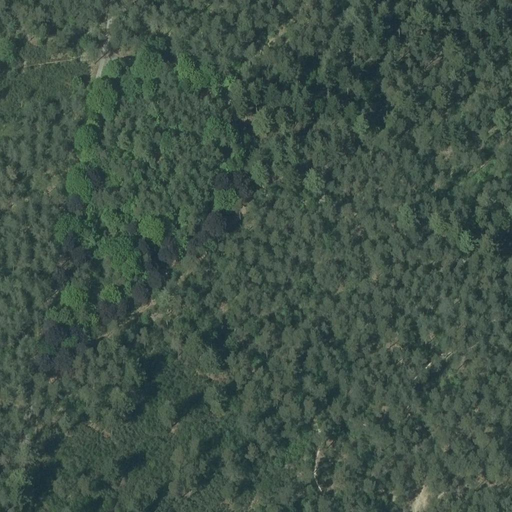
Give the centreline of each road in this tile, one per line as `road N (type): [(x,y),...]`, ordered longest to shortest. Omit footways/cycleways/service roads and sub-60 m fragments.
road 1 (track): [(103,57),(53,242),(11,511)]
road 2 (track): [(511,266),(255,191),(225,84)]
road 3 (track): [(103,57),(225,84)]
